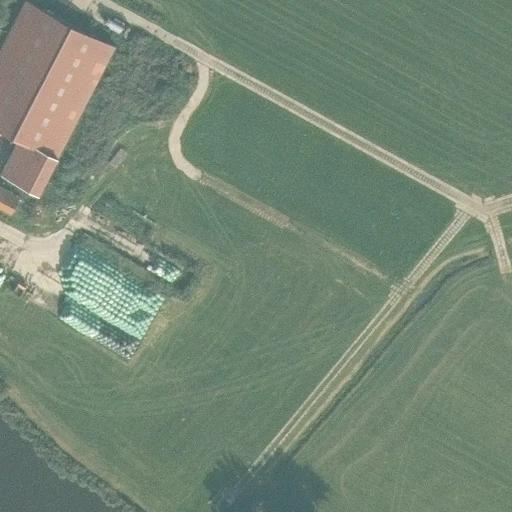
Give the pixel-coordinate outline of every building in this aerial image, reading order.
[(1,173),(39,192),(113,45),(24,0),(23,0),(0,47),(0,128),(19,138),(1,173)] [(0,209),(10,215),(20,197),(0,185),(0,209)] [(53,265),(35,256),(27,273),(45,282),(53,265)] [(94,256),(87,274),(103,281),(111,262),(94,256)] [(109,321),(99,342),(131,357),(141,336),(109,321)]
